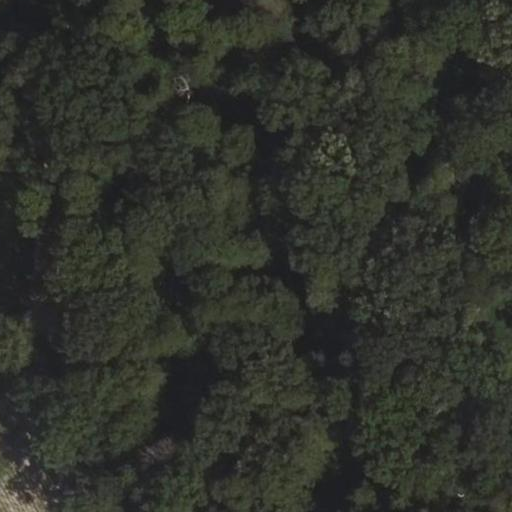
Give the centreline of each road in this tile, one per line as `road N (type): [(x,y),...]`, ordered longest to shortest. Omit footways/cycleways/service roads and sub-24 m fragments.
road 1 (track): [(46,0),(48,311),(0,350)]
road 2 (track): [(152,511),(48,311)]
